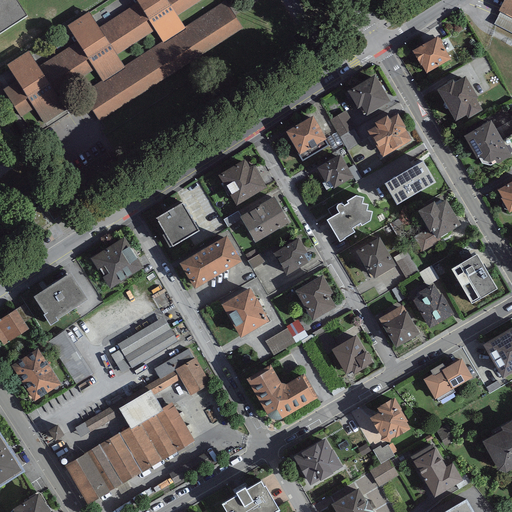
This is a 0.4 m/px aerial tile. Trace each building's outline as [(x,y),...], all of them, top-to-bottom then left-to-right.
[(0,0),(0,34),(28,16),(17,0),(0,0)] [(136,0),(139,4),(99,28),(90,14),(69,28),(78,42),(39,67),(30,52),(6,67),(16,83),(4,91),(20,117),(36,107),(46,124),(65,112),(55,96),(95,71),(103,84),(125,69),(116,55),(155,31),(163,44),(187,29),(179,16),(204,0),(136,0)] [(511,0),(504,0),(499,12),(511,18),(511,0)] [(243,27),(226,2),(187,29),(163,44),(125,69),(103,84),(81,98),(98,124),(243,27)] [(451,60),(437,37),(412,52),(426,75),(451,60)] [(390,104),(375,77),(347,92),(357,110),(361,108),(366,117),(390,104)] [(465,78),(454,84),(453,82),(437,91),(455,123),(466,117),(468,120),(482,112),(476,101),(478,100),(465,78)] [(355,128),(346,112),(330,120),(340,137),(355,128)] [(412,142),(397,115),(389,120),(387,117),(374,125),(376,129),(367,134),(382,159),(412,142)] [(312,118),(286,134),(303,162),(328,147),(325,141),(326,141),(312,118)] [(511,158),(491,122),(464,138),(477,161),(479,160),(482,164),(491,166),(495,163),(497,166),(511,158)] [(352,179),(340,157),(318,169),(326,184),(329,183),(333,190),(352,179)] [(423,160),(381,184),(396,209),(438,185),(423,160)] [(249,169),(244,161),(218,176),(236,207),(266,189),(254,167),(249,169)] [(511,183),(497,192),(501,199),(501,200),(509,214),(511,212),(511,183)] [(289,224),(275,198),(240,218),(255,244),(289,224)] [(363,200),(356,199),(347,203),(348,206),(344,208),(341,206),(338,206),(337,209),(338,212),(340,215),(327,222),(339,243),(354,233),(352,229),(360,224),(362,227),(370,223),(372,213),(367,213),(369,206),(362,205),(363,200)] [(434,203),(417,213),(426,229),(413,237),(422,252),(441,242),(440,238),(460,227),(446,202),(437,207),(434,203)] [(199,233),(182,204),(156,220),(172,249),(199,233)] [(144,268),(125,238),(91,260),(111,290),(144,268)] [(241,263),(226,238),(179,266),(194,291),(241,263)] [(307,253),(298,240),(274,256),(287,276),(308,263),(303,256),(307,253)] [(380,240),(356,253),(365,272),(368,270),(374,280),(396,269),(380,240)] [(498,291),(477,255),(450,271),(471,306),(498,291)] [(249,263),(254,272),(265,265),(260,257),(249,263)] [(421,275),(427,287),(436,283),(430,271),(421,275)] [(87,303),(70,275),(33,298),(50,326),(87,303)] [(333,295),(323,277),(295,292),(312,322),(335,308),(329,297),(333,295)] [(454,315),(436,285),(411,299),(429,330),(454,315)] [(269,323),(250,290),(221,306),(240,339),(269,323)] [(420,337),(402,306),(378,320),(395,350),(420,337)] [(28,331),(16,311),(0,320),(0,340),(4,346),(28,331)] [(179,343),(164,318),(117,345),(132,370),(179,343)] [(302,325),(265,341),(272,356),(308,340),(302,325)] [(511,374),(511,328),(483,346),(503,380),(511,374)] [(51,342),(61,358),(68,354),(71,359),(79,354),(67,333),(51,342)] [(372,365),(356,337),(331,351),(346,376),(351,372),(354,376),(372,365)] [(61,385),(39,349),(11,367),(34,403),(61,385)] [(194,359),(188,349),(154,370),(159,378),(160,380),(176,371),(175,369),(194,359)] [(211,385),(195,358),(194,359),(175,369),(176,371),(160,380),(159,378),(148,385),(151,390),(154,396),(181,380),(190,397),(211,385)] [(472,379),(462,360),(424,382),(435,401),(472,379)] [(271,367),(246,381),(266,418),(268,419),(270,421),(272,422),(275,422),(277,422),(279,422),(283,421),(317,400),(304,377),(286,386),(281,385),(271,367)] [(151,390),(118,409),(121,414),(130,429),(162,410),(154,396),(151,390)] [(394,400),(377,410),(379,415),(370,420),(382,438),(380,442),(390,444),(391,441),(410,431),(406,425),(408,423),(394,400)] [(195,442),(172,404),(162,410),(130,429),(65,467),(87,506),(195,442)] [(115,404),(84,423),(90,432),(121,414),(118,409),(115,404)] [(81,439),(90,432),(84,423),(75,429),(81,439)] [(511,423),(501,429),(503,432),(482,443),(500,476),(511,470),(511,423)] [(0,489),(25,473),(0,434),(0,489)] [(325,440),(294,459),(311,487),(342,469),(325,440)] [(446,468),(433,445),(410,458),(434,499),(463,483),(452,465),(446,468)] [(207,454),(169,475),(175,485),(212,463),(207,454)] [(398,476),(389,460),(371,470),(380,486),(398,476)] [(237,497),(222,506),(225,511),(278,511),(279,511),(265,488),(264,489),(261,483),(246,492),(245,490),(236,495),(237,497)] [(371,511),(358,489),(331,505),(334,511),(371,511)] [(49,511),(38,494),(12,511),(49,511)] [(472,511),(467,502),(449,511),(472,511)]
